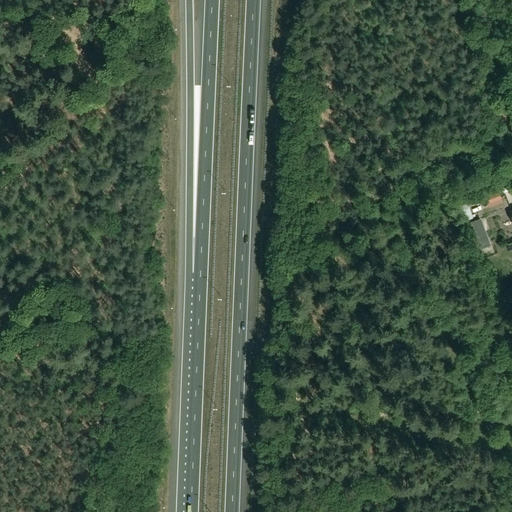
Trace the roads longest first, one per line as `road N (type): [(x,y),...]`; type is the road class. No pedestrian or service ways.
road 1 (motorway): [(231,511),(253,0)]
road 2 (motorway): [(188,0),(200,273)]
road 3 (motorway): [(211,0),(200,273)]
road 4 (motorway): [(200,273),(191,511)]
